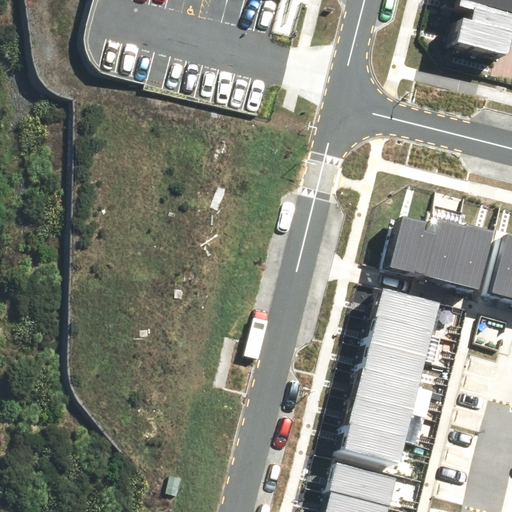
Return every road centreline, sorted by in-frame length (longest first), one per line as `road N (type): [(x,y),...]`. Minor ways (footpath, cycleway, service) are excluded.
road 1 (residential): [(340,106),(238,511)]
road 2 (residential): [(511,149),(340,106)]
